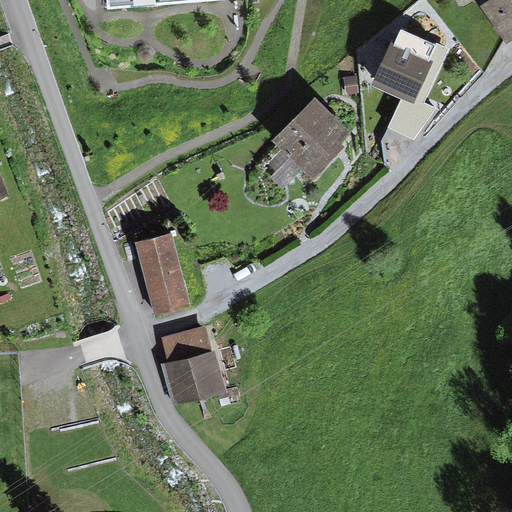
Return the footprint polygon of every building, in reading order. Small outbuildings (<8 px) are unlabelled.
[(106,0),(108,11),(251,0),(106,0)] [(511,30),(511,0),(480,0),(505,36),(511,30)] [(411,92),(435,43),(406,28),(398,43),(393,40),(375,76),(407,92),(394,118),(417,130),(431,102),(411,92)] [(311,93),(272,131),(307,167),(335,140),(328,134),(339,122),(311,93)] [(189,301),(172,230),(137,239),(154,310),(189,301)] [(201,400),(226,393),(205,325),(162,338),(169,361),(162,364),(175,405),(201,400)]
